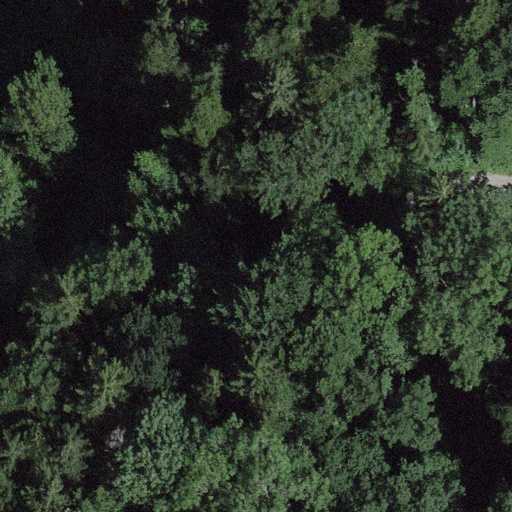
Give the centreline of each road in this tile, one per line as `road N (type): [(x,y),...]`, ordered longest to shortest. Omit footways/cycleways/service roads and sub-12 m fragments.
road 1 (track): [(511,188),(462,183),(409,202),(386,255),(511,387)]
road 2 (track): [(0,205),(151,24),(187,0)]
